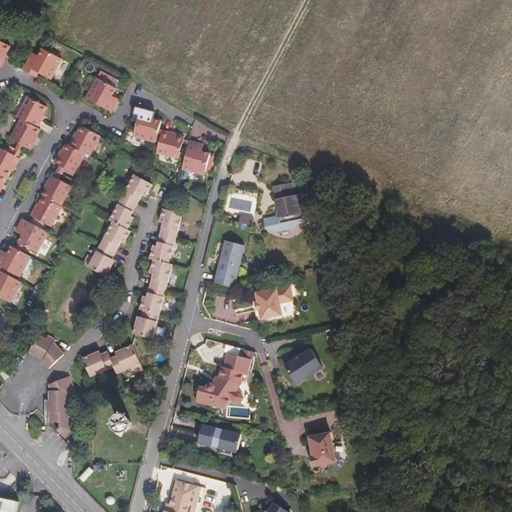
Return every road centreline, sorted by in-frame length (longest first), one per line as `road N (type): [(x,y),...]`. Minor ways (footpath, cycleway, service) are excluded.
road 1 (residential): [(136,511),(231,145)]
road 2 (track): [(234,138),(308,0)]
road 3 (residential): [(191,123),(134,90),(115,123),(66,107)]
road 4 (tertiary): [(0,426),(84,511)]
